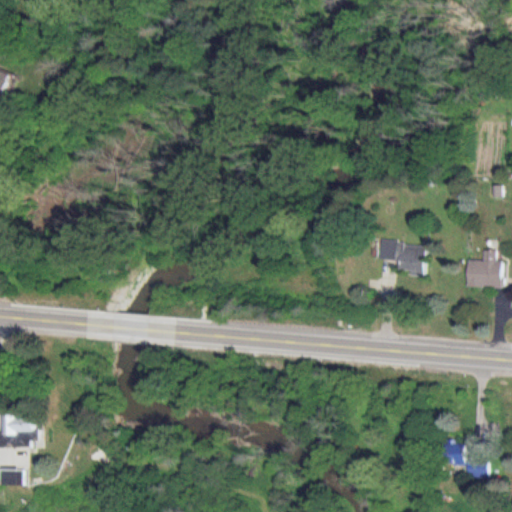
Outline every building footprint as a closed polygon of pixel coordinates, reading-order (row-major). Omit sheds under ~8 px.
[(0,96),(3,97),(10,72),(0,69),(0,96)] [(429,249),(384,240),(380,258),(402,262),(400,271),(424,276),(429,249)] [(469,288),(503,288),(503,251),(486,251),(486,262),(469,262),(469,288)] [(0,432),(0,446),(37,447),(37,413),(4,413),(4,433),(0,432)] [(439,465),(470,466),(470,478),(492,479),(492,457),(469,457),(469,442),(439,442),(439,465)] [(2,484),(25,484),(25,472),(2,472),(2,484)]
